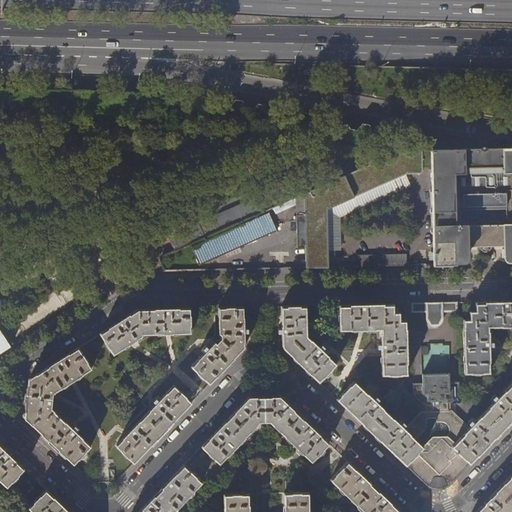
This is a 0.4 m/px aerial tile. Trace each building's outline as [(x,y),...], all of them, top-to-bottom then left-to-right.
[(305,215),(297,215),(298,248),(306,248),(306,268),(328,268),(327,209),(407,174),(421,173),(423,171),(423,169),(433,169),(434,265),(457,265),(456,262),(465,261),(466,260),(467,259),(467,247),(475,246),(481,246),(482,250),(486,251),(489,250),(490,246),(498,246),(504,246),(505,258),(506,260),(507,260),(508,260),(511,260),(511,147),(401,150),(304,193),(305,215)] [(393,191),(410,187),(408,177),(398,179),(399,185),(392,186),(393,191)] [(174,251),(265,210),(259,196),(203,220),(200,213),(172,225),(170,228),(172,233),(167,235),(174,251)] [(271,212),(193,248),(201,264),(278,229),(271,212)] [(407,266),(407,254),(359,255),(359,259),(359,267),(407,266)] [(463,320),(465,373),(490,372),(489,327),(511,326),(511,300),(475,302),(463,320)] [(429,324),(431,325),(433,326),(436,326),(440,325),(441,324),(443,322),(444,319),(444,312),(458,312),(458,302),(411,303),(412,312),(426,312),(427,320),(429,324)] [(381,330),(382,375),(407,374),(406,321),(393,304),(339,305),(340,330),(381,330)] [(282,347),(319,382),(324,377),(325,378),(328,378),(332,374),(331,371),(330,370),(336,364),(307,336),(306,305),(281,306),(282,338),(280,338),(278,340),(278,347),(282,347)] [(203,378),(209,384),(244,347),(243,307),(218,307),(219,334),(220,334),(221,334),(221,338),(216,343),(215,342),(191,366),(197,372),(196,373),(196,376),(200,379),(202,379),(203,378)] [(100,334),(113,355),(142,336),(190,333),(190,308),(137,309),(100,334)] [(0,352),(10,346),(0,330),(0,352)] [(25,418),(74,464),(79,459),(80,460),(82,460),(86,456),(86,454),(85,453),(91,447),(51,408),(53,394),(91,369),(78,347),(29,379),(25,418)] [(424,448),(406,465),(427,486),(433,488),(438,489),(441,488),(445,487),(449,485),(469,465),(450,448),(469,428),(451,411),(448,411),(449,404),(451,404),(460,394),(459,381),(450,382),(450,373),(422,374),(422,382),(412,383),(413,395),(422,404),(425,404),(425,411),(422,411),(404,429),(414,438),(419,435),(424,431),(426,426),(427,421),(427,419),(427,418),(431,418),(436,417),(437,418),(437,420),(437,422),(441,421),(445,423),(448,426),(449,429),(450,432),(449,435),(448,436),(434,437),(424,448)] [(414,438),(404,429),(354,381),(336,399),(366,427),(377,438),(406,465),(424,448),(414,438)] [(511,383),(469,428),(450,448),(469,465),(484,449),(511,420),(511,419),(511,383)] [(116,445),(134,463),(192,403),(174,385),(150,410),(116,445)] [(201,447),(220,464),(260,422),(270,422),(297,448),(296,449),(296,451),(300,455),(302,455),(303,454),(311,462),(318,455),(319,457),(320,457),(324,452),(324,451),(323,450),(329,444),(280,396),(265,397),(249,397),(201,447)] [(0,480),(7,487),(24,469),(0,445),(0,480)] [(364,511),(400,511),(347,461),(330,480),(364,511)] [(173,511),(202,483),(184,465),(138,511),(173,511)] [(509,511),(511,510),(511,473),(475,511),(509,511)] [(32,511),(69,511),(46,490),(28,508),(32,511)] [(309,511),(309,492),(284,493),(284,511),(309,511)] [(249,511),(249,494),(224,494),(224,511),(249,511)]
